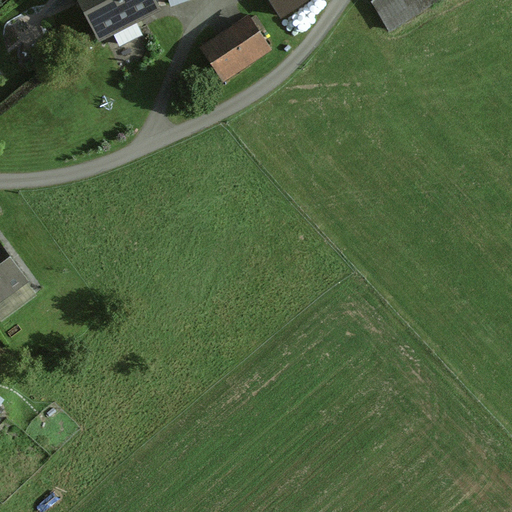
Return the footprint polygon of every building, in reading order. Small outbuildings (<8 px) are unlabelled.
[(74,0),(99,47),(160,14),(152,0),(74,0)] [(269,0),(279,15),(304,0),(269,0)] [(437,0),(373,0),(392,29),(437,0)] [(227,78),(274,48),(251,12),(204,42),(227,78)] [(0,299),(29,279),(0,238),(0,299)]
